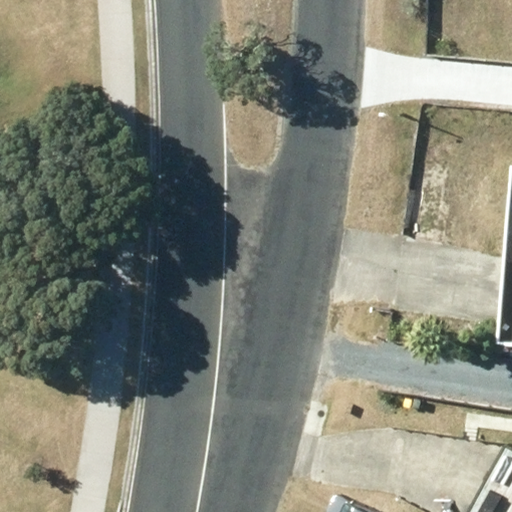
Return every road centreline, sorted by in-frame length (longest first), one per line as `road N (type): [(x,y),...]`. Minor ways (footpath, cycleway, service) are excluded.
road 1 (residential): [(334,0),(292,198),(213,387)]
road 2 (residential): [(213,387),(190,0)]
road 3 (residential): [(194,511),(213,387)]
